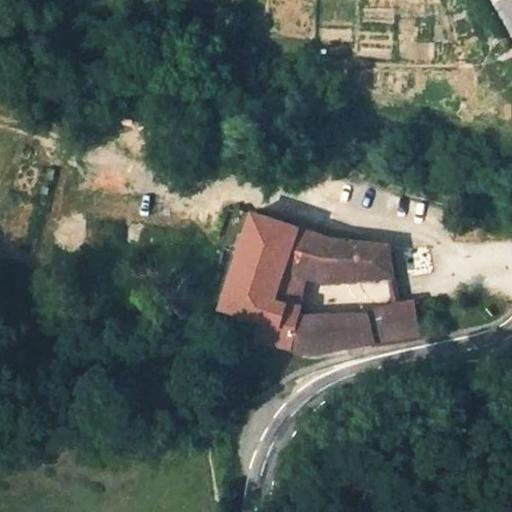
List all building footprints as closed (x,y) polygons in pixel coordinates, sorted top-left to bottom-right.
[(202,120),(191,155),(210,161),(218,136),(213,135),(216,124),(202,120)] [(324,241),(253,217),(222,311),(261,323),(255,342),(293,351),(299,326),(303,308),(274,303),(285,269),(309,279),(322,285),(393,278),(389,248),(324,241)] [(274,303),(303,308),(309,279),(285,269),(274,303)] [(404,305),(367,315),(369,324),(372,343),(411,337),(418,336),(412,304),(404,305)] [(367,315),(319,317),(303,308),(299,326),(369,324),(367,315)] [(299,326),(293,351),(308,354),(372,343),(369,324),(299,326)]
